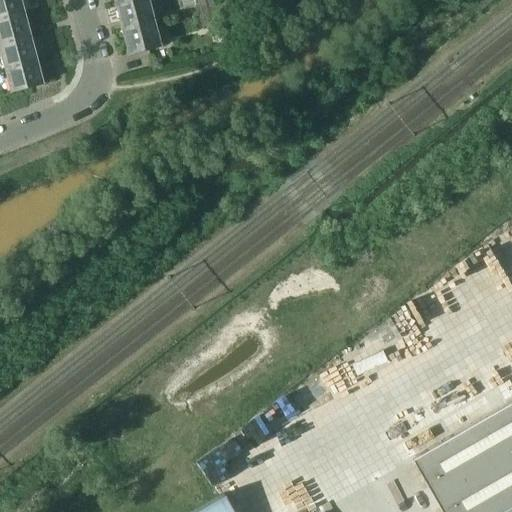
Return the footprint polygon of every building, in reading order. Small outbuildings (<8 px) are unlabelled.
[(0,0),(0,19),(24,13),(20,0),(0,0)] [(115,0),(117,8),(146,0),(115,0)] [(123,32),(154,23),(148,0),(146,0),(117,8),(123,32)] [(207,9),(198,11),(202,29),(212,26),(207,9)] [(24,13),(0,19),(0,45),(31,37),(24,13)] [(154,23),(123,32),(130,56),(160,48),(154,23)] [(31,37),(0,45),(0,46),(6,69),(37,61),(31,37)] [(37,61),(6,69),(12,93),(43,84),(37,61)] [(511,404),(413,461),(435,499),(511,454),(511,404)] [(441,511),(500,511),(511,505),(511,454),(435,499),(441,511)] [(233,511),(225,497),(198,511),(233,511)]
